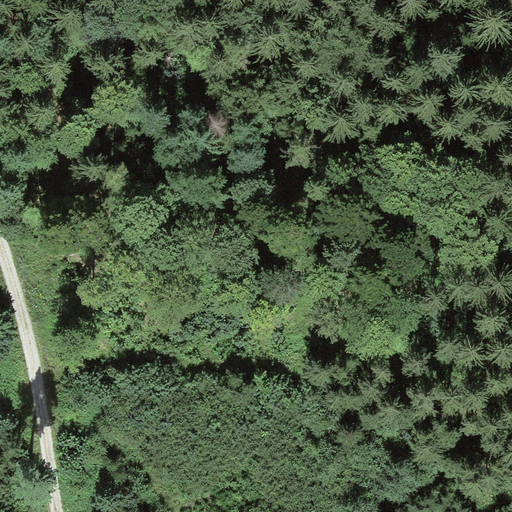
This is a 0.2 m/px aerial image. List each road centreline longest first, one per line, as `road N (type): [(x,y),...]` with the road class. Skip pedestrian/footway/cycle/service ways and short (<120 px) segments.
road 1 (track): [(29,358),(244,367),(395,340)]
road 2 (track): [(21,324),(47,264),(59,128),(56,0)]
road 3 (track): [(0,252),(58,511)]
